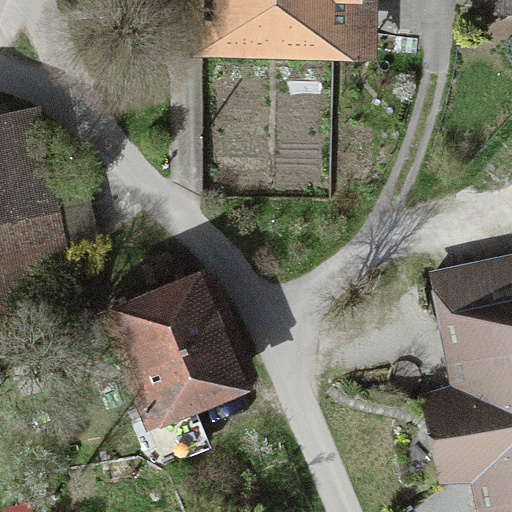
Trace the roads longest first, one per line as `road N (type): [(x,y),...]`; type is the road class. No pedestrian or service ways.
road 1 (unclassified): [(345,511),(260,323),(90,117),(23,78)]
road 2 (track): [(260,323),(350,254),(415,150),(436,0)]
road 3 (track): [(369,224),(469,218),(511,162)]
